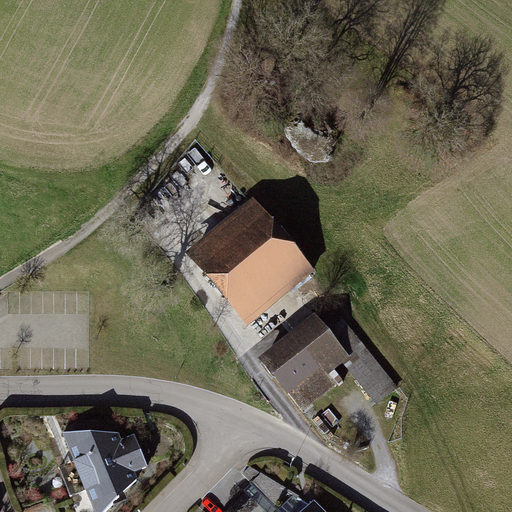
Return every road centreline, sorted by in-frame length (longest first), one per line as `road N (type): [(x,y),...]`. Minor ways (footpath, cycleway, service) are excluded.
road 1 (track): [(0,284),(110,207),(182,131),(221,64),(237,0)]
road 2 (residential): [(235,415),(126,391),(0,389)]
road 3 (residential): [(235,415),(407,511)]
